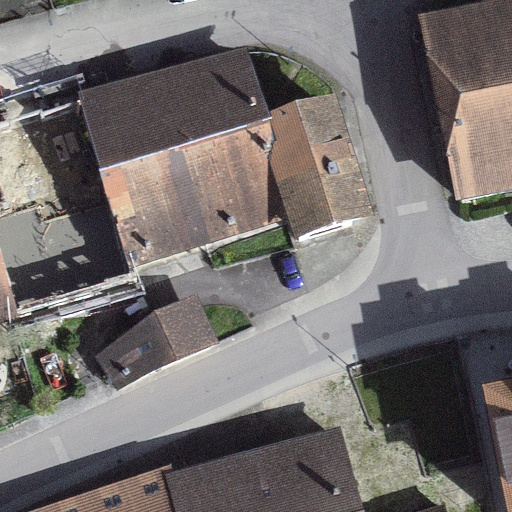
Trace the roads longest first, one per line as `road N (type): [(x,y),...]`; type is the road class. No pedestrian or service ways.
road 1 (residential): [(0,476),(200,398),(433,282)]
road 2 (residential): [(0,92),(333,4)]
road 3 (residential): [(333,4),(433,282)]
